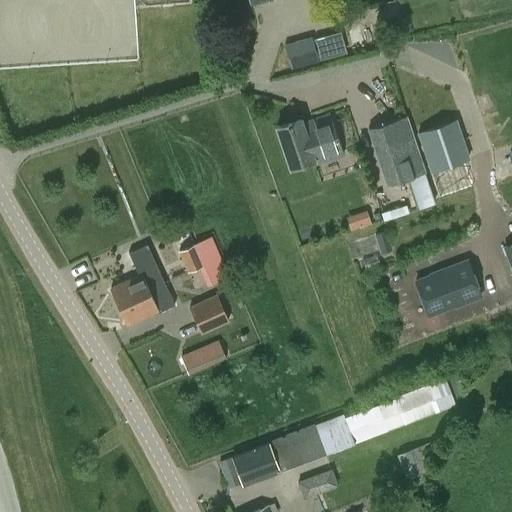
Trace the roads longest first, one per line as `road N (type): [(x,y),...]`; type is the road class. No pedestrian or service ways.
road 1 (residential): [(0,163),(220,90),(415,62),(463,87),(501,236)]
road 2 (tertiary): [(183,511),(0,195)]
